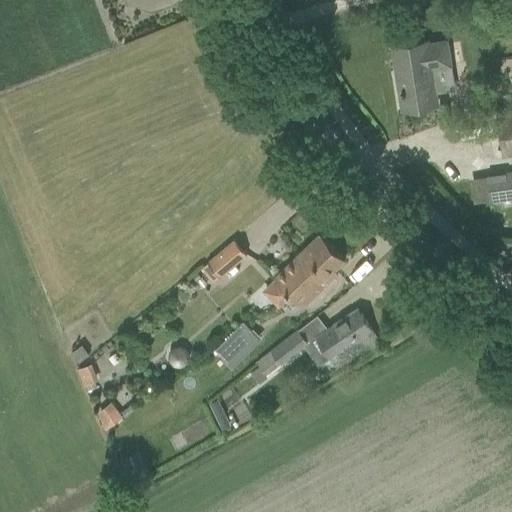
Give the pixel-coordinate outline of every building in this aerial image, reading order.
[(503,4),(494,5),(496,15),(505,14),(503,4)] [(400,90),(401,96),(403,96),(405,109),(437,104),(429,57),(448,54),(446,41),(427,44),(427,42),(391,48),(395,71),(399,70),(402,90),(400,90)] [(502,158),(511,156),(511,107),(495,110),(502,158)] [(511,174),(471,180),(474,204),(511,198),(511,174)] [(262,291),(278,308),(290,296),(301,308),(337,273),(334,270),(344,260),(319,234),(273,278),(274,279),(262,291)] [(201,268),(212,282),(245,255),(232,241),(201,268)] [(316,337),(336,367),(378,339),(357,309),(316,337)] [(242,321),(214,349),(231,366),(259,338),(242,321)] [(256,362),(266,375),(308,343),(297,330),(256,362)] [(169,350),(168,358),(173,365),(181,367),(188,362),(189,353),(184,347),(176,345),(169,350)] [(90,363),(78,368),(87,392),(100,387),(90,363)] [(217,401),(208,405),(221,431),(230,426),(217,401)] [(101,425),(105,431),(122,418),(111,402),(96,413),(103,423),(101,425)] [(118,460),(127,480),(146,472),(137,451),(118,460)]
